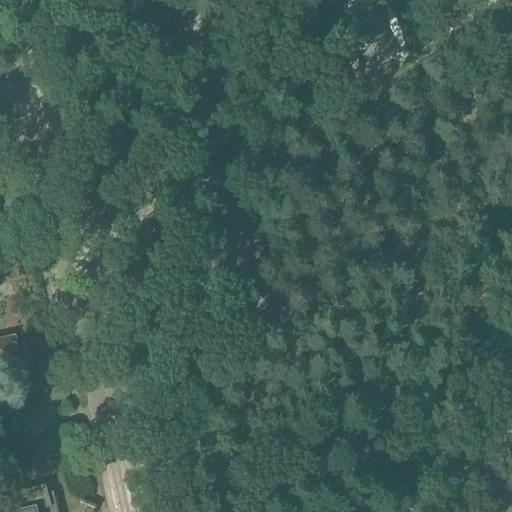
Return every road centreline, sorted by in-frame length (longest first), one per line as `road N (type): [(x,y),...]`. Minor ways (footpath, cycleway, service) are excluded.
road 1 (residential): [(127,511),(0,2)]
road 2 (unknown): [(263,511),(511,354)]
road 3 (track): [(418,511),(511,435)]
